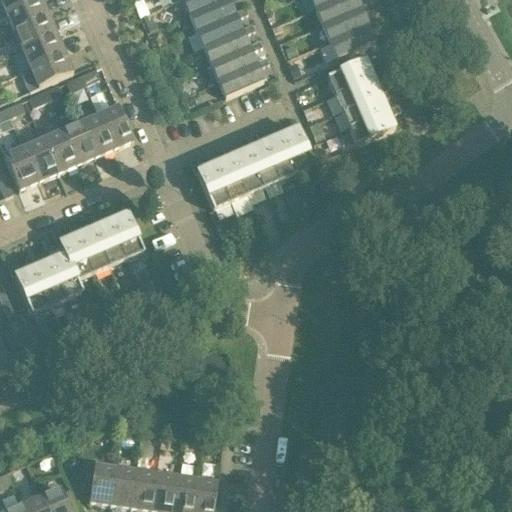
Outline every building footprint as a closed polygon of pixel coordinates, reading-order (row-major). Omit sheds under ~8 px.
[(0,0),(0,6),(5,18),(40,3),(38,0),(0,0)] [(226,3),(225,0),(224,0),(187,0),(181,3),(188,19),(226,3)] [(233,20),(232,16),(228,6),(240,1),(239,0),(225,0),(226,3),(188,19),(195,36),(233,20)] [(343,0),(307,0),(313,13),(343,0)] [(358,13),(357,11),(353,1),(356,0),(343,0),(313,13),(320,30),(358,13)] [(13,37),(48,22),(40,3),(5,18),(13,37)] [(365,30),(364,28),(360,18),(372,13),(369,6),(357,11),(358,13),(320,30),(327,46),(365,30)] [(240,36),(239,33),(234,22),(246,17),(244,11),(232,16),(233,20),(195,36),(203,52),(240,36)] [(56,41),(48,22),(13,37),(21,56),(56,41)] [(376,23),(364,28),(365,30),(327,46),(334,64),(372,47),(367,34),(379,29),(376,23)] [(247,53),(246,49),(242,39),(253,34),(251,28),(239,33),(240,36),(203,52),(210,69),(247,53)] [(64,60),(56,41),(21,56),(30,75),(64,60)] [(254,69),(253,66),(249,56),(261,51),(258,44),(246,49),(247,53),(210,69),(217,85),(254,69)] [(370,83),(369,80),(365,71),(377,66),(374,59),(362,64),(362,66),(326,82),(333,99),(370,83)] [(30,75),(20,79),(28,97),(72,78),(64,60),(30,75)] [(265,61),(253,66),(254,69),(217,85),(224,103),(262,87),(256,72),(267,67),(265,61)] [(94,75),(80,82),(84,91),(99,85),(94,75)] [(377,100),(376,97),(372,87),(384,82),(381,75),(369,80),(370,83),(333,99),(340,115),(377,100)] [(84,91),(80,82),(65,88),(69,98),(84,91)] [(57,91),(43,97),(48,107),(61,101),(57,91)] [(385,116),(384,114),(379,104),(391,99),(388,92),(376,97),(377,100),(340,115),(347,132),(385,116)] [(32,114),(48,107),(43,97),(27,105),(32,114)] [(19,108),(6,114),(10,124),(24,117),(19,108)] [(395,109),(384,114),(385,116),(347,132),(354,150),(392,134),(386,121),(398,116),(395,109)] [(116,113),(98,121),(113,156),(131,148),(116,113)] [(0,128),(10,124),(6,114),(0,116),(0,128)] [(113,156),(98,121),(79,129),(94,164),(113,156)] [(271,131),(275,142),(279,141),(294,179),(312,171),(295,133),(283,139),(278,127),(271,131)] [(94,164),(79,129),(60,137),(75,172),(94,164)] [(279,141),(275,142),(266,146),(261,135),(254,138),(259,149),(262,148),(278,186),(294,179),(279,141)] [(75,172),(60,137),(41,145),(56,180),(75,172)] [(262,148),(259,149),(249,154),(244,142),(238,145),(242,156),(246,155),(261,193),(278,186),(262,148)] [(56,180),(41,145),(22,154),(37,189),(56,180)] [(246,155),(242,156),(233,161),(228,149),(221,152),(226,164),(229,162),(245,200),(261,193),(246,155)] [(37,189),(22,154),(3,162),(18,197),(37,189)] [(229,162),(226,164),(217,168),(212,156),(205,159),(210,171),(213,170),(228,208),(245,200),(229,162)] [(213,170),(210,171),(200,175),(195,163),(188,166),(194,179),(195,178),(211,215),(228,208),(213,170)] [(0,194),(4,203),(13,199),(6,184),(0,186),(0,194)] [(101,217),(106,228),(108,227),(125,265),(142,257),(126,219),(113,224),(108,214),(101,217)] [(108,227),(106,228),(96,232),(91,221),(84,224),(89,235),(92,234),(108,272),(125,265),(108,227)] [(92,234),(89,235),(79,239),(74,228),(68,231),(73,242),(75,241),(92,279),(108,272),(92,234)] [(75,241),(73,242),(63,247),(58,235),(51,238),(56,249),(58,249),(63,260),(75,287),(76,286),(92,279),(75,241)] [(75,287),(63,260),(51,265),(46,253),(39,256),(44,268),(46,267),(63,305),(81,297),(76,286),(75,287)] [(46,267),(44,268),(34,272),(29,260),(23,263),(28,275),(30,274),(47,312),(63,305),(46,267)] [(30,274),(28,275),(18,280),(13,267),(6,270),(11,283),(13,282),(30,320),(47,312),(30,274)] [(6,303),(0,305),(0,308),(4,318),(11,315),(6,303)] [(13,320),(6,323),(11,334),(17,331),(13,320)] [(20,336),(13,339),(18,351),(25,348),(20,336)] [(27,353),(20,356),(25,367),(32,364),(27,353)] [(0,378),(9,374),(2,357),(0,357),(0,378)] [(100,511),(108,511),(114,475),(92,472),(87,510),(100,511)] [(128,511),(134,478),(114,475),(108,511),(128,511)] [(148,511),(154,481),(134,478),(128,511),(148,511)] [(169,511),(174,484),(154,481),(148,511),(169,511)] [(190,511),(194,487),(174,484),(169,511),(190,511)] [(212,511),(216,490),(194,487),(190,511),(212,511)] [(65,511),(58,495),(39,503),(43,511),(65,511)] [(43,511),(39,503),(20,511),(43,511)]
